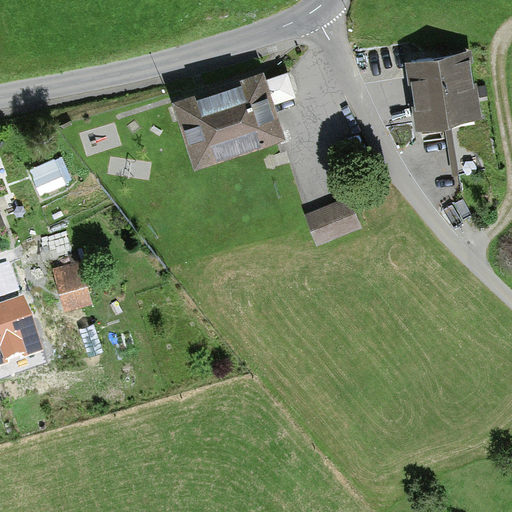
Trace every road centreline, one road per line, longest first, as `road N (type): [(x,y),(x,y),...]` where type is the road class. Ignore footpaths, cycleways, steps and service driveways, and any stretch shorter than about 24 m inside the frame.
road 1 (residential): [(0,95),(227,48),(331,0)]
road 2 (track): [(511,31),(498,54),(511,164)]
